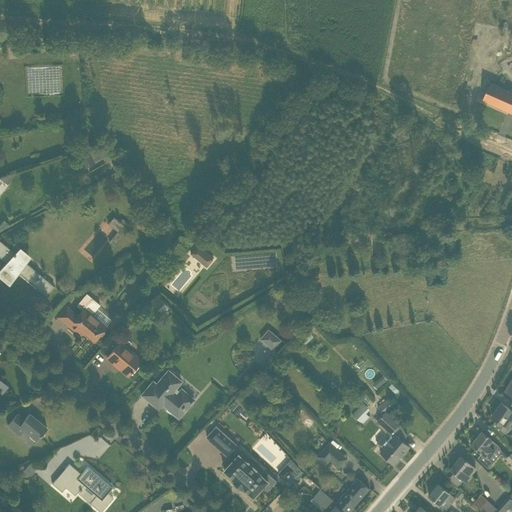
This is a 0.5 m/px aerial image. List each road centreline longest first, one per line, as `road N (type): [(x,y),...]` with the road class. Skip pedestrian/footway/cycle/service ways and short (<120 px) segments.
road 1 (track): [(461,131),(244,44),(0,24)]
road 2 (unclassified): [(216,511),(0,335)]
road 3 (tertiary): [(376,511),(478,388),(511,316)]
